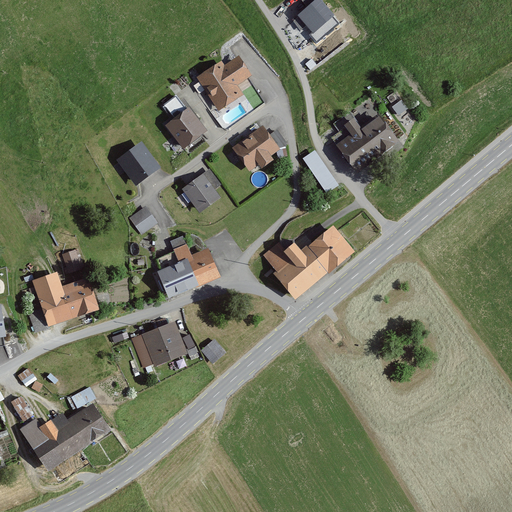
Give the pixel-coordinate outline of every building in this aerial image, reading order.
[(316,0),(310,0),(294,15),(309,34),(330,14),(316,0)] [(194,77),(216,110),(241,93),(235,84),(248,76),(235,57),(221,66),(218,61),(194,77)] [(162,105),(169,114),(181,105),(173,96),(162,105)] [(204,130),(185,106),(162,124),(181,147),(204,130)] [(333,144),(354,173),(396,143),(376,114),(357,127),(350,119),(342,125),(348,134),(333,144)] [(277,149),(260,126),(230,148),(247,170),(256,164),(259,167),(271,158),(268,155),(277,149)] [(132,185),(157,167),(139,142),(114,159),(132,185)] [(337,186),(313,151),(300,159),(324,194),(337,186)] [(218,196),(201,173),(180,189),(197,212),(218,196)] [(156,224),(145,208),(129,219),(140,235),(156,224)] [(351,252),(330,225),(297,252),(290,243),(280,251),(275,244),(261,256),(273,271),(270,274),(291,300),(351,252)] [(175,263),(153,272),(164,298),(217,277),(205,248),(188,255),(184,244),(170,250),(175,263)] [(78,248),(62,254),(69,274),(85,268),(78,248)] [(45,327),(96,310),(85,278),(60,286),(57,275),(31,284),(45,327)] [(152,364),(191,348),(187,336),(178,339),(171,322),(139,335),(152,364)] [(194,347),(207,362),(219,352),(207,337),(194,347)] [(27,387),(38,379),(30,368),(19,376),(27,387)] [(42,471),(106,432),(88,404),(63,419),(59,412),(38,425),(33,418),(16,428),(42,471)]
